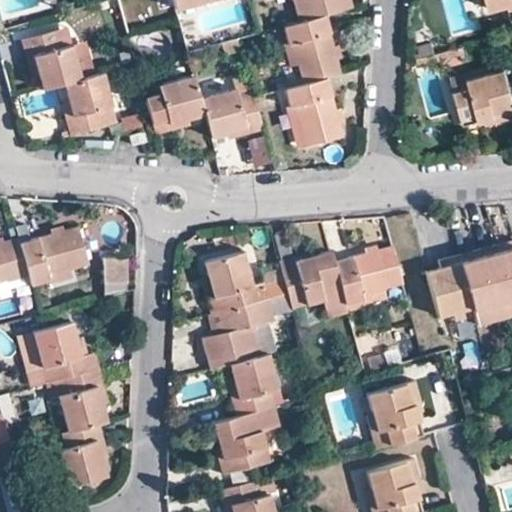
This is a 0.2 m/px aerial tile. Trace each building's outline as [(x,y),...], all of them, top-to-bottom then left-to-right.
[(170,0),(173,9),(205,0),(170,0)] [(289,0),(295,22),(323,14),(351,7),(348,0),(289,0)] [(506,4),(504,0),(482,0),(486,10),(506,4)] [(323,14),(295,22),(279,26),(284,42),(288,41),(294,64),(299,82),(324,76),(338,72),(335,57),(331,44),(323,14)] [(25,37),(35,72),(38,87),(61,81),(79,77),(70,44),(62,46),(58,29),(25,37)] [(27,74),(35,72),(25,37),(18,39),(27,74)] [(288,41),(284,42),(281,43),(287,66),(294,64),(288,41)] [(336,43),(331,44),(335,57),(340,56),(336,43)] [(452,90),(467,85),(465,78),(485,72),(482,66),(448,76),(452,90)] [(465,78),(467,85),(475,113),(476,119),(482,118),(494,114),(493,112),(511,106),(511,105),(502,68),(485,72),(465,78)] [(109,104),(101,71),(79,77),(61,81),(65,98),(69,113),(62,115),(67,134),(114,122),(109,104)] [(197,96),(191,74),(155,84),(158,92),(142,96),(147,113),(150,127),(185,118),(201,113),(197,96)] [(340,135),(336,120),(333,107),(324,76),(299,82),(281,87),(286,104),(291,102),(302,145),(340,135)] [(475,113),(467,85),(452,90),(459,116),(475,113)] [(251,95),(249,90),(234,94),(231,87),(197,96),(201,113),(208,136),(223,132),(258,123),(251,95)] [(65,98),(58,100),(62,115),(69,113),(65,98)] [(302,145),(291,102),(286,104),(282,105),(293,147),(302,145)] [(338,106),(333,107),(336,120),(342,118),(338,106)] [(511,116),(511,106),(493,112),(494,114),(482,118),(484,124),(511,116)] [(475,113),(459,116),(461,124),(476,119),(475,113)] [(185,118),(150,127),(151,128),(152,135),(187,125),(185,118)] [(260,129),(258,123),(223,132),(225,138),(260,129)] [(144,141),(141,130),(125,135),(128,145),(144,141)] [(252,171),(271,166),(264,138),(246,142),(252,171)] [(47,228),(48,233),(61,229),(61,224),(47,228)] [(61,229),(48,233),(17,242),(26,276),(28,284),(45,280),(44,275),(68,268),(85,263),(75,225),(61,229)] [(15,238),(2,242),(0,242),(0,281),(8,280),(26,276),(17,242),(16,238),(15,238)] [(511,238),(494,243),(495,251),(511,246),(511,238)] [(361,253),(376,249),(374,243),(359,246),(361,253)] [(494,243),(475,248),(477,256),(495,251),(494,243)] [(400,283),(389,245),(376,249),(361,253),(350,256),(360,299),(361,302),(384,296),(382,288),(400,283)] [(511,246),(495,251),(508,297),(511,295),(511,246)] [(475,248),(454,254),(456,262),(477,256),(475,248)] [(214,311),(247,302),(243,288),(250,286),(239,250),(200,260),(205,278),(214,311)] [(277,265),(310,256),(310,253),(309,250),(275,259),(277,265)] [(331,261),(327,250),(310,253),(310,256),(320,300),(324,316),(344,312),(343,303),(331,261)] [(495,251),(477,256),(490,301),(508,297),(495,251)] [(437,267),(456,262),(454,254),(435,259),(437,267)] [(320,300),(310,256),(277,265),(284,292),(289,308),(320,300)] [(360,299),(350,256),(331,261),(343,303),(360,299)] [(477,256),(456,262),(469,307),(490,301),(477,256)] [(130,295),(129,258),(104,259),(106,296),(130,295)] [(456,262),(437,267),(421,270),(435,316),(449,313),(469,307),(456,262)] [(70,277),(68,268),(44,275),(45,280),(47,283),(70,277)] [(214,311),(205,278),(200,279),(208,312),(214,311)] [(0,291),(10,289),(8,280),(0,281),(0,291)] [(289,308),(284,292),(265,297),(272,318),(290,314),(289,308)] [(272,318),(265,297),(247,302),(214,311),(220,332),(248,325),(265,320),(272,318)] [(511,313),(511,311),(508,297),(490,301),(495,318),(511,313)] [(495,318),(490,301),(469,307),(471,315),(474,324),(495,318)] [(471,315),(469,307),(449,313),(450,320),(471,315)] [(214,311),(208,312),(213,334),(220,332),(214,311)] [(265,320),(248,325),(255,354),(266,351),(273,349),(265,320)] [(79,355),(74,338),(69,322),(31,332),(44,381),(59,378),(91,369),(98,367),(94,352),(86,354),(79,355)] [(255,354),(248,325),(220,332),(213,334),(200,337),(205,367),(207,367),(225,362),(255,354)] [(81,335),(74,338),(79,355),(86,354),(81,335)] [(276,387),(266,351),(255,354),(225,362),(230,378),(240,414),(272,405),(268,389),(276,387)] [(107,401),(98,367),(91,369),(101,403),(107,401)] [(101,403),(91,369),(59,378),(64,393),(56,396),(65,430),(92,423),(99,421),(105,418),(101,403)] [(240,414),(230,378),(224,381),(233,416),(240,414)] [(412,381),(403,383),(407,403),(411,403),(413,412),(420,410),(412,381)] [(407,403),(403,383),(365,393),(369,411),(373,429),(382,428),(387,445),(413,437),(409,421),(415,419),(413,412),(411,403),(407,403)] [(11,422),(4,392),(0,392),(0,417),(2,424),(11,422)] [(272,405),(240,414),(233,416),(210,421),(215,441),(260,430),(261,430),(277,424),(272,405)] [(372,449),(387,445),(382,428),(373,429),(369,411),(363,413),(372,449)] [(0,417),(0,469),(13,466),(8,447),(2,424),(0,417)] [(421,435),(415,419),(409,421),(413,437),(421,435)] [(107,455),(99,421),(92,423),(100,457),(107,455)] [(65,430),(59,432),(63,447),(56,449),(65,485),(105,474),(100,457),(92,423),(65,430)] [(268,460),(260,430),(215,441),(223,471),(268,460)] [(223,471),(215,441),(212,442),(220,473),(223,471)] [(412,456),(403,460),(408,481),(412,481),(414,490),(420,488),(412,456)] [(403,460),(402,461),(365,471),(369,489),(374,508),(382,505),(383,511),(411,511),(408,499),(415,496),(416,496),(414,490),(412,481),(408,481),(403,460)] [(257,480),(225,488),(228,504),(261,495),(257,480)] [(225,488),(216,490),(222,511),(230,511),(228,504),(225,488)] [(383,511),(382,505),(374,508),(369,489),(363,491),(368,511),(383,511)] [(272,511),(267,494),(261,495),(228,504),(230,511),(272,511)] [(419,511),(415,496),(408,499),(411,511),(419,511)]
